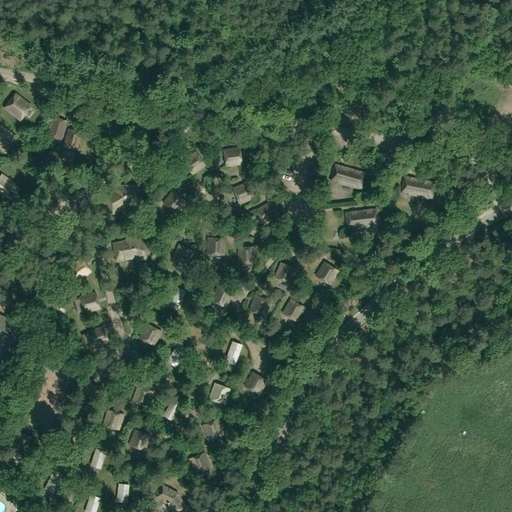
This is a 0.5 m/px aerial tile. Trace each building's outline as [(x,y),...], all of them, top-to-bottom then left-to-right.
[(15,94),(4,108),(20,121),(31,106),(15,94)] [(67,121),(53,117),(47,136),(62,141),(67,121)] [(1,126),(0,126),(0,148),(6,152),(17,138),(1,126)] [(76,152),(81,133),(68,129),(62,148),(76,152)] [(242,165),(240,147),(223,150),(226,167),(242,165)] [(206,166),(195,151),(181,160),(192,176),(206,166)] [(334,164),(329,181),(361,190),(366,173),(334,164)] [(15,184),(1,174),(0,176),(0,194),(5,198),(15,184)] [(403,176),(399,193),(432,200),(436,182),(403,176)] [(239,205),(254,198),(248,182),(232,188),(239,205)] [(118,190),(104,198),(113,213),(120,209),(119,207),(124,205),(125,203),(125,202),(131,201),(131,203),(139,203),(139,186),(118,186),(118,190)] [(187,202),(172,190),(161,203),(176,214),(187,202)] [(278,218),(270,202),(255,209),(263,225),(278,218)] [(377,209),(344,212),(346,230),(379,226),(377,209)] [(124,259),(124,257),(129,256),(130,257),(132,255),(132,254),(138,256),(137,258),(145,260),(150,244),(131,237),(129,241),(113,244),(116,261),(124,259)] [(225,239),(207,238),(206,254),(224,255),(225,239)] [(187,267),(194,252),(178,244),(172,259),(187,267)] [(255,247),(237,247),(238,264),(256,263),(255,247)] [(91,272),(81,258),(68,267),(77,282),(91,272)] [(330,285),(338,271),(323,262),(315,276),(330,285)] [(296,270),(280,263),(274,278),(290,285),(296,270)] [(226,308),(233,294),(217,286),(210,301),(226,308)] [(187,291),(176,287),(169,307),(179,311),(187,291)] [(100,310),(96,292),(80,296),(84,313),(100,310)] [(271,302),(254,295),(248,311),(265,317),(271,302)] [(297,323),(305,308),(290,299),(282,313),(297,323)] [(34,332),(0,315),(0,329),(29,343),(34,332)] [(154,346),(162,332),(146,323),(138,338),(154,346)] [(103,326),(87,331),(93,348),(108,343),(103,326)] [(244,345),(233,341),(225,361),(236,366),(244,345)] [(178,343),(167,362),(177,367),(189,349),(178,343)] [(0,377),(10,383),(20,361),(5,354),(0,365),(0,364),(0,377)] [(259,396),(267,381),(252,372),(244,386),(259,396)] [(225,405),(230,389),(215,385),(210,400),(225,405)] [(132,402),(148,407),(153,392),(137,387),(132,402)] [(172,404),(165,416),(174,421),(182,411),(172,404)] [(119,431),(124,414),(107,410),(103,426),(119,431)] [(219,420),(201,426),(208,441),(224,435),(219,420)] [(135,430),(129,445),(145,451),(150,436),(135,430)] [(33,438),(21,435),(13,462),(24,464),(33,438)] [(101,466),(105,453),(95,450),(90,463),(101,466)] [(211,468),(206,453),(189,458),(194,474),(211,468)] [(3,465),(0,468),(0,471),(9,478),(13,472),(3,465)] [(53,470),(46,487),(56,491),(63,474),(53,470)] [(186,504),(193,492),(171,478),(164,490),(186,504)] [(130,487),(120,486),(118,498),(129,499),(130,487)] [(175,497),(161,489),(156,497),(167,503),(168,505),(172,511),(180,511),(182,511),(175,497)] [(87,496),(84,508),(95,510),(98,498),(87,496)]
